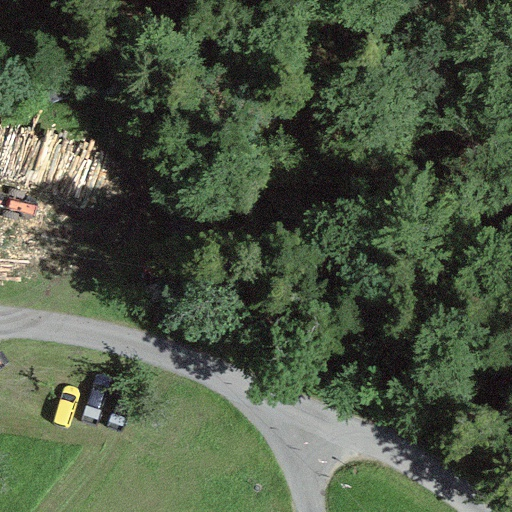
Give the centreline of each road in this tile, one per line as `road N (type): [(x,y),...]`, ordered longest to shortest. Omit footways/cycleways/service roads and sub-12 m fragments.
road 1 (unclassified): [(297,414),(176,356),(0,319)]
road 2 (unclassified): [(482,511),(398,455),(297,414)]
